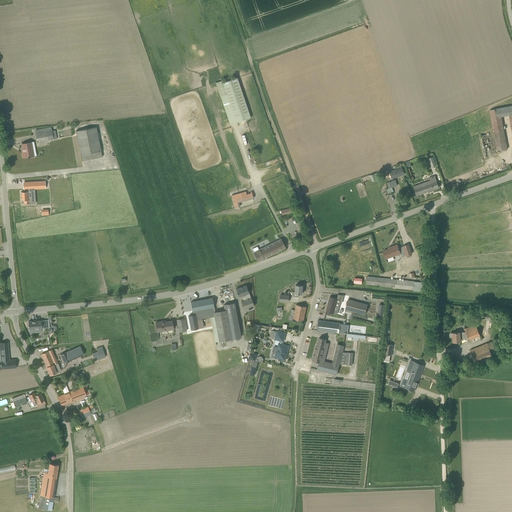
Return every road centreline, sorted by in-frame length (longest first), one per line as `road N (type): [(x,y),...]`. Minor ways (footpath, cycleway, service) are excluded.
road 1 (tertiary): [(15,311),(191,290),(311,248)]
road 2 (track): [(229,0),(318,246)]
road 3 (unclassified): [(68,511),(62,422),(15,311)]
road 4 (unclassified): [(438,380),(431,205)]
road 5 (unclassified): [(15,311),(0,149)]
road 6 (unclassified): [(294,380),(314,298),(311,248)]
road 7 (track): [(443,511),(438,380)]
road 8 (track): [(289,511),(294,380)]
road 9 (tertiary): [(311,248),(431,205)]
